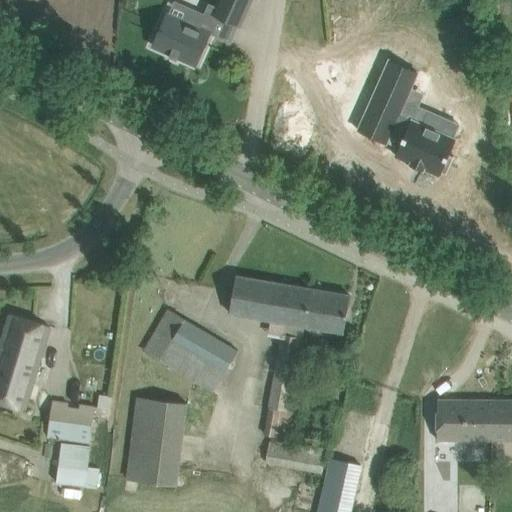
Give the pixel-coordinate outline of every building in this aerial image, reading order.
[(195,65),(203,46),(209,34),(231,44),(250,0),(219,0),(216,8),(209,5),(198,29),(167,15),(153,46),(195,65)] [(390,58),(367,109),(394,121),(390,131),(404,137),(396,155),(411,162),(410,163),(423,169),(424,167),(440,174),(441,170),(446,173),(454,155),(449,153),(456,138),(453,137),(459,124),(428,110),(423,123),(399,113),(411,86),(418,71),(390,58)] [(304,326),(324,330),(344,333),(350,296),(236,276),(229,313),(270,320),(268,335),(280,338),(272,379),(262,434),(288,439),(294,410),(289,410),(301,340),(302,340),(304,326)] [(238,351),(186,321),(169,310),(145,351),(213,391),(238,351)] [(0,401),(25,410),(44,347),(50,327),(9,315),(0,345),(0,401)] [(91,319),(85,365),(109,368),(115,322),(91,319)] [(322,352),(317,374),(342,382),(350,354),(340,351),(338,357),(322,352)] [(186,429),(207,435),(219,396),(198,389),(186,429)] [(99,394),(98,406),(110,407),(112,396),(99,394)] [(137,396),(126,479),(178,485),(189,403),(137,396)] [(52,400),(47,436),(90,443),(94,407),(80,405),(79,409),(68,408),(68,403),(53,401),(53,400),(52,400)] [(490,440),(491,400),(437,400),(437,440),(490,440)] [(511,440),(511,400),(491,400),(490,440),(511,440)] [(270,438),(265,463),(322,473),(326,449),(270,438)] [(100,467),(88,466),(91,446),(62,443),(56,483),(86,487),(97,488),(100,467)] [(350,511),(361,465),(330,457),(318,511),(350,511)] [(471,511),(473,462),(447,462),(445,511),(471,511)]
